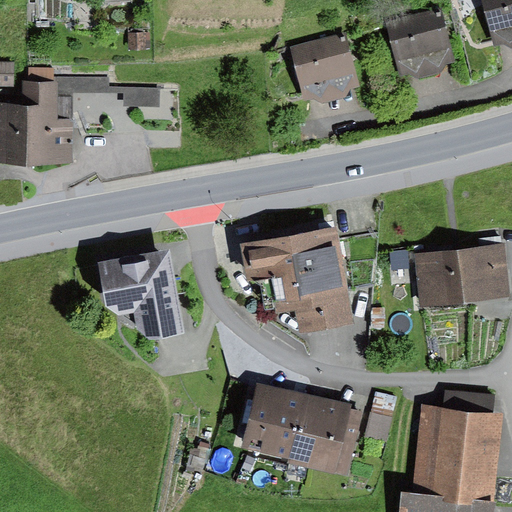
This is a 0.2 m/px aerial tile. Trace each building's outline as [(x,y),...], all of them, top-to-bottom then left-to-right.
[(511,0),(481,0),(494,50),(505,47),(511,50),(511,0)] [(441,9),(385,22),(399,80),(414,77),(418,81),(440,76),(445,67),(454,65),(441,9)] [(145,32),(129,32),(129,52),(145,52),(145,32)] [(346,34),(289,48),(303,105),(314,102),(322,106),(346,100),(349,92),(360,89),(346,34)] [(15,63),(0,63),(0,87),(14,88),(15,63)] [(21,84),(21,103),(20,165),(72,165),(73,121),(58,121),(58,82),(54,82),(54,78),(54,67),(29,67),(29,84),(21,84)] [(109,78),(54,78),(54,82),(58,82),(58,121),(73,121),(73,94),(123,95),(123,108),(161,109),(161,89),(109,89),(109,78)] [(21,103),(0,102),(0,164),(20,165),(21,103)] [(337,218),(239,234),(245,270),(261,268),(267,300),(296,296),(299,317),(352,309),(349,290),(340,237),(337,218)] [(377,231),(340,237),(349,290),(374,283),(377,231)] [(170,239),(98,252),(106,292),(120,306),(135,301),(137,319),(150,326),(185,318),(170,239)] [(505,240),(414,252),(421,303),(511,291),(505,240)] [(303,387),(256,376),(241,440),(288,451),(303,387)] [(326,393),(303,387),(288,451),(287,457),(290,458),(287,470),(306,474),(309,463),(326,393)] [(374,390),(364,434),(387,439),(397,395),(374,390)] [(351,399),(326,393),(309,463),(348,473),(365,406),(350,403),(351,399)] [(503,407),(422,399),(415,483),(496,490),(503,407)] [(412,427),(394,424),(391,440),(409,443),(412,427)] [(210,455),(205,469),(223,476),(228,461),(210,455)] [(493,511),(496,490),(415,483),(401,483),(398,511),(493,511)]
